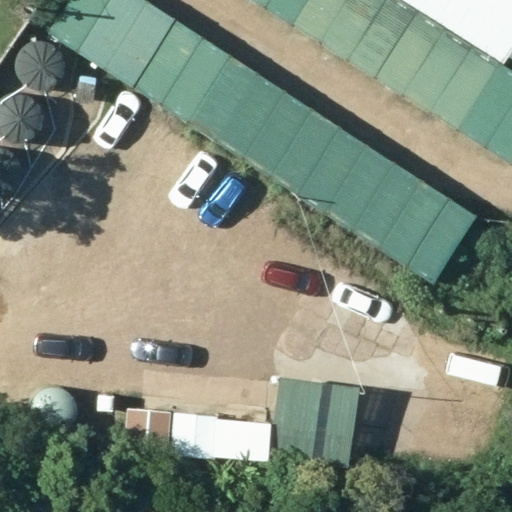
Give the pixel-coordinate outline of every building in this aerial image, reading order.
[(511,0),(385,0),(484,66),(511,23),(511,0)] [(74,72),(72,98),(90,100),(90,72),(74,72)] [(511,340),(493,336),(481,387),(511,394),(511,340)] [(223,380),(167,367),(163,387),(175,389),(174,395),(216,405),(223,380)] [(103,402),(23,393),(18,432),(99,441),(103,402)] [(216,414),(213,413),(212,426),(210,467),(256,469),(259,416),(240,415),(216,414)] [(212,426),(131,421),(129,463),(210,467),(212,426)] [(409,443),(334,425),(325,462),(398,481),(409,443)]
